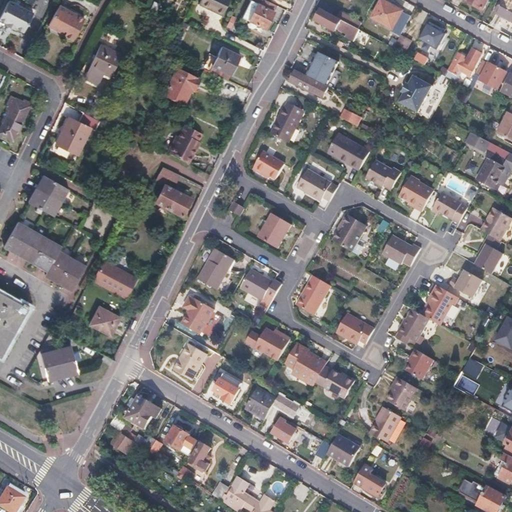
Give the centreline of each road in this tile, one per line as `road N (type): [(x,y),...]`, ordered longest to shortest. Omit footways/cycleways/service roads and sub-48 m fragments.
road 1 (residential): [(323,227),(345,189),(431,238),(360,362),(274,313),(295,275)]
road 2 (residential): [(126,367),(373,511)]
road 3 (residential): [(305,0),(222,171)]
road 4 (residential): [(198,221),(126,367)]
road 5 (residential): [(0,270),(49,300),(7,375)]
road 6 (residential): [(126,367),(59,486)]
